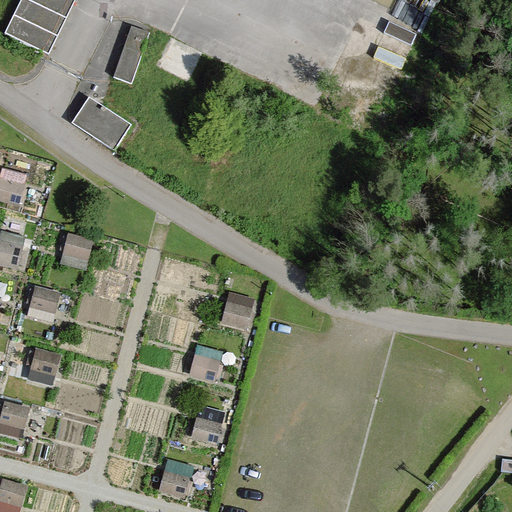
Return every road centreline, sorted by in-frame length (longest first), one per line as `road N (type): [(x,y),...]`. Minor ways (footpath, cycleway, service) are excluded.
road 1 (unclassified): [(511,335),(400,321),(328,299),(0,90)]
road 2 (unclassified): [(511,415),(435,511)]
